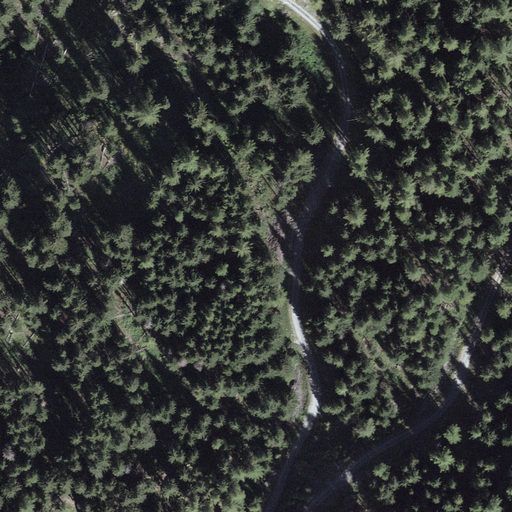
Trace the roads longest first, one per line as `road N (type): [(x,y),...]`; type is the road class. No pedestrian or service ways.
road 1 (track): [(285,0),(335,47),(345,129),(307,214),(298,259),(293,309),(315,388),(299,450),(268,511)]
road 2 (track): [(305,511),(358,461),(444,408),(460,383),(511,230)]
